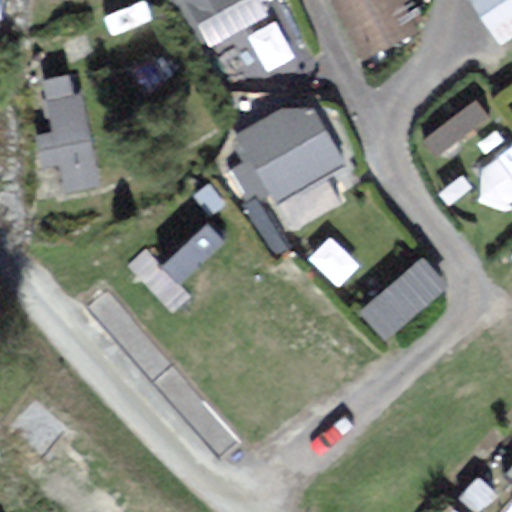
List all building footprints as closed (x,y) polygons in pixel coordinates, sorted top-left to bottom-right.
[(179,0),(195,32),(260,0),(179,0)] [(407,18),(397,0),(338,0),(361,43),(407,18)] [(511,24),(511,0),(478,0),(500,32),(511,24)] [(94,171),(76,86),(48,92),(54,122),(37,126),(43,153),(59,150),(64,177),(94,171)] [(344,159),(309,101),(265,127),(257,115),(240,125),(277,186),(318,161),(324,171),(344,159)] [(511,140),(478,165),(509,206),(511,204),(511,140)] [(381,213),(366,197),(314,246),(329,262),(381,213)] [(424,249),(358,300),(382,331),(449,280),(424,249)] [(460,511),(446,500),(436,511),(460,511)]
